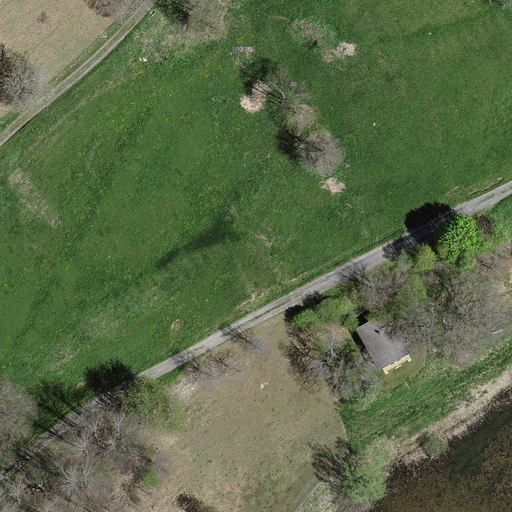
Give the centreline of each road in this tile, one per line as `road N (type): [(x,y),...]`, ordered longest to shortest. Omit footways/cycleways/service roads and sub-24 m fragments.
road 1 (track): [(0,474),(116,392),(511,186)]
road 2 (track): [(0,146),(154,0)]
